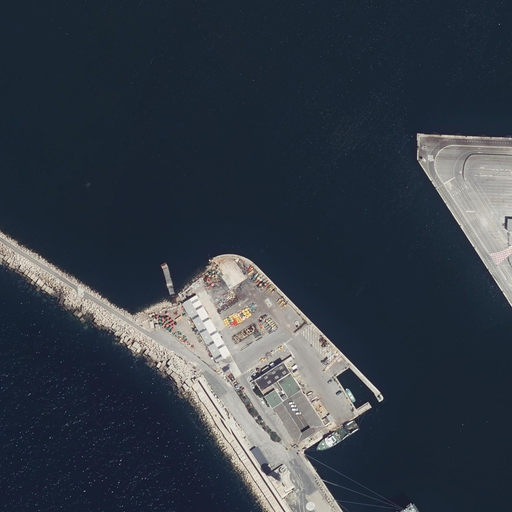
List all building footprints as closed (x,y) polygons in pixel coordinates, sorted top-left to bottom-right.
[(0,240),(75,289),(78,295),(84,299),(91,299),(141,332),(144,334),(198,369),(202,367),(146,330),(0,235),(0,240)] [(174,306),(179,304),(168,267),(163,268),(167,284),(171,283),(172,285),(168,286),(174,306)] [(198,295),(185,303),(219,362),(232,354),(198,295)] [(285,363),(294,358),(292,355),(283,361),(285,363)] [(285,363),(283,361),(255,379),(273,406),(281,401),(283,399),(273,383),(279,379),(289,395),(290,394),(301,388),(294,377),(285,363)] [(223,418),(226,423),(224,424),(227,429),(229,428),(284,511),(288,511),(266,477),(281,499),(285,496),(283,494),(293,488),(289,480),(289,474),(283,466),(272,473),(268,466),(269,465),(257,448),(250,453),(232,426),(235,424),(232,419),(229,421),(200,376),(196,379),(195,381),(196,382),(198,382),(199,382),(223,418)] [(290,394),(294,400),(304,393),(301,388),(290,394)] [(297,444),(325,426),(327,425),(331,423),(327,416),(322,420),(304,393),(294,400),(310,426),(301,432),(284,406),(276,411),(297,444)] [(284,406),(281,401),(273,406),(276,411),(284,406)] [(329,431),(326,426),(310,436),(313,441),(329,431)]
